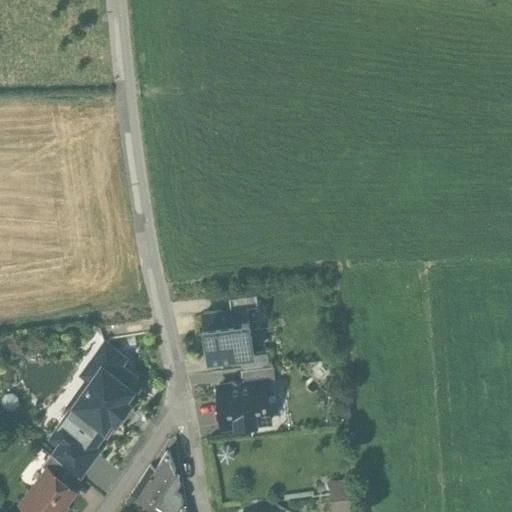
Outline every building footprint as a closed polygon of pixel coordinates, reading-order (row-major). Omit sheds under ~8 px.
[(255,294),(227,298),(229,309),(246,307),(250,307),(257,306),(255,294)] [(229,309),(202,313),(209,360),(239,356),(253,355),(246,307),(229,309)] [(105,346),(89,368),(90,378),(74,401),(75,406),(104,428),(106,429),(117,413),(115,411),(122,402),(124,403),(136,388),(128,382),(132,376),(118,366),(123,359),(105,346)] [(253,355),(239,356),(241,368),(269,364),(267,353),(253,355)] [(269,364),(241,368),(243,380),(266,377),(266,379),(274,378),(273,364),(269,364)] [(243,380),(218,383),(223,422),(251,419),(271,417),(271,415),(266,379),(266,377),(243,380)] [(104,428),(75,406),(54,435),(60,439),(52,450),(79,471),(96,447),(92,444),(104,428)] [(271,417),(251,419),(253,431),(280,427),(279,414),(271,415),(271,417)] [(169,447),(156,465),(150,462),(133,488),(153,501),(154,500),(175,511),(184,497),(183,490),(177,487),(181,480),(180,474),(174,470),(177,466),(169,447)] [(70,465),(51,450),(42,461),(48,466),(49,465),(62,475),(70,465)] [(48,466),(23,498),(40,511),(53,511),(74,485),(62,475),(49,465),(48,466)]
